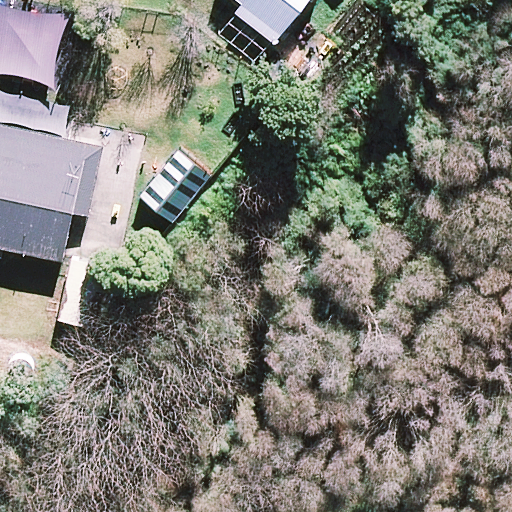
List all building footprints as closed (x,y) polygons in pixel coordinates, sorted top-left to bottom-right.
[(67,9),(12,0),(0,0),(0,65),(55,75),(67,9)] [(241,0),(237,6),(274,36),(302,0),(241,0)] [(266,40),(233,15),(218,35),(251,60),(266,40)] [(0,255),(2,256),(5,242),(63,254),(73,206),(91,210),(105,141),(0,119),(0,255)] [(214,176),(179,148),(144,193),(179,221),(214,176)] [(115,263),(71,254),(60,314),(103,323),(115,263)]
